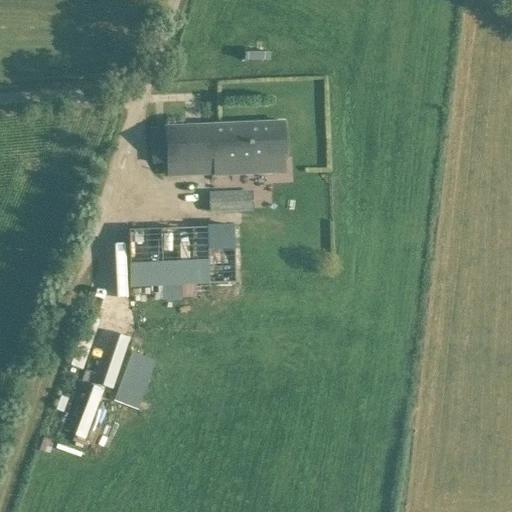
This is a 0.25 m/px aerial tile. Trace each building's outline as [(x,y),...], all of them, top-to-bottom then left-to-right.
[(285,157),(284,141),(283,122),(151,127),(153,163),(167,162),(167,175),(213,173),(213,175),(278,172),(277,158),(285,157)] [(252,192),(234,193),(209,194),(210,211),(253,209),(252,192)] [(235,226),(207,227),(148,229),(128,229),(130,301),(150,300),(237,298),(235,226)] [(213,304),(180,305),(180,318),(213,317),(213,304)] [(102,335),(84,385),(97,390),(116,340),(102,335)] [(132,353),(114,401),(137,410),(155,361),(132,353)]
